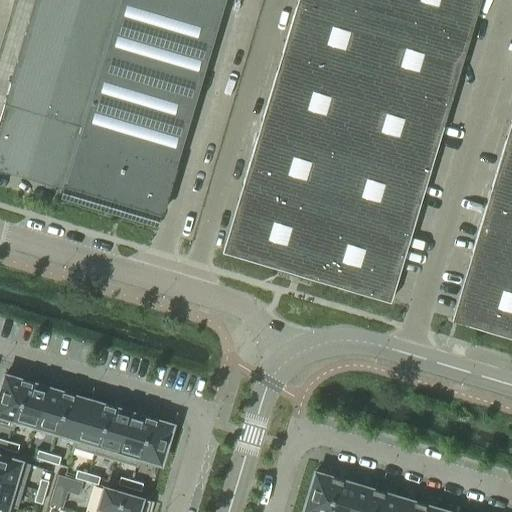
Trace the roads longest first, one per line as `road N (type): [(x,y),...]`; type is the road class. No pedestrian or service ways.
road 1 (tertiary): [(295,354),(223,300),(0,234)]
road 2 (residential): [(511,493),(323,437),(292,446)]
road 3 (tertiary): [(511,386),(361,341),(334,340),(295,354)]
road 4 (residential): [(201,419),(197,410),(0,351)]
road 5 (tertiary): [(295,354),(268,382),(229,511)]
